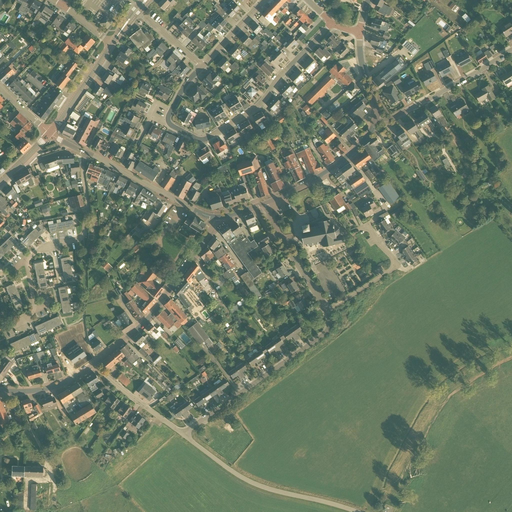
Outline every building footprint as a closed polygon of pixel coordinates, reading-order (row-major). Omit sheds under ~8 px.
[(22,15),(27,7),(28,4),(26,3),(27,0),(21,0),(23,1),(22,4),(18,10),(20,11),(18,13),(22,15)] [(37,11),(41,4),(34,0),(31,6),(34,8),(32,12),(35,14),(37,10),(37,11)] [(170,0),(169,1),(167,0),(163,0),(161,2),(159,4),(159,5),(164,10),(170,4),(172,7),(176,3),(173,0),(170,0)] [(234,0),(232,0),(233,1),(228,5),(236,13),(241,8),(235,3),(234,1),(234,0)] [(386,14),(390,7),(383,4),(385,1),(381,0),(375,0),(374,4),(381,7),(378,12),(385,16),(386,14)] [(276,12),(280,7),(275,2),(271,6),(276,12)] [(459,8),(453,3),(449,7),(456,13),(459,8)] [(225,11),(220,7),(217,4),(215,6),(218,9),(223,13),(225,11)] [(232,18),(236,13),(228,5),(226,7),(229,10),(226,13),(232,18)] [(272,16),(276,12),(271,6),(267,11),(272,16)] [(50,9),(49,10),(45,7),(40,16),(37,15),(33,20),(37,23),(40,18),(47,22),(49,19),(49,18),(53,12),(52,12),(53,11),(53,10),(50,9)] [(221,16),(223,13),(218,9),(216,12),(219,15),(215,20),(223,27),(228,22),(221,16)] [(300,19),(305,14),(300,10),(295,15),(300,19)] [(268,20),(272,16),(267,11),(262,15),(268,20)] [(176,21),(181,15),(178,13),(173,18),(176,21)] [(304,24),(309,18),(305,14),(300,19),(304,24)] [(59,31),(63,26),(61,24),(64,19),(58,15),(53,23),(56,26),(55,28),(59,31)] [(191,24),(186,19),(188,17),(186,15),(182,19),(181,20),(178,23),(180,25),(178,29),(182,33),(191,24)] [(101,24),(107,28),(113,22),(107,17),(101,24)] [(301,26),(303,28),(306,31),(309,28),(314,22),(309,18),(304,24),(301,26)] [(386,23),(373,19),(371,27),(384,31),(386,23)] [(223,27),(215,20),(210,24),(209,23),(207,25),(212,31),(215,28),(219,32),(223,27)] [(511,20),(505,26),(501,28),(506,36),(511,31),(511,20)] [(72,24),(71,25),(69,23),(66,27),(63,26),(59,31),(63,34),(65,32),(68,35),(72,30),(73,31),(76,27),(72,24)] [(193,31),(188,27),(191,24),(182,33),(188,37),(193,31)] [(274,36),(270,32),(271,32),(266,28),(264,31),(262,29),(257,24),(252,29),(257,34),(260,31),(263,34),(265,32),(268,35),(272,38),(274,36)] [(142,46),(145,50),(152,43),(151,42),(155,39),(151,34),(150,34),(148,32),(145,34),(141,29),(137,32),(137,31),(136,32),(136,33),(130,38),(138,49),(142,46)] [(298,39),(300,41),(301,42),(307,36),(304,33),(298,39)] [(74,50),(78,54),(83,48),(87,51),(95,42),(86,35),(74,50)] [(197,46),(202,40),(198,35),(192,41),(197,46)] [(207,44),(205,42),(207,39),(209,37),(207,35),(202,40),(197,46),(202,50),(207,44)] [(259,42),(255,38),(252,41),(246,35),(241,40),(250,49),(255,43),(257,45),(259,42)] [(331,45),(337,39),(333,35),(327,41),(331,45)] [(298,39),(297,37),(295,36),(290,41),(286,38),(285,39),(295,48),(299,44),(298,43),(300,41),(298,39)] [(385,50),(387,42),(372,37),(370,44),(378,46),(378,47),(377,47),(376,51),(383,53),(384,49),(385,50)] [(291,53),(295,48),(285,39),(284,40),(288,43),(285,47),(291,53)] [(337,51),(341,47),(339,45),(341,43),(337,39),(331,45),(334,49),(335,49),(337,51)] [(405,40),(401,45),(413,55),(417,51),(405,40)] [(62,56),(69,48),(65,44),(64,44),(63,42),(59,47),(60,49),(57,52),(62,56)] [(168,48),(162,43),(156,51),(153,49),(149,53),(154,58),(159,51),(163,54),(168,48)] [(127,66),(124,63),(128,57),(127,57),(131,50),(126,47),(122,53),(121,52),(117,59),(118,60),(116,63),(120,66),(124,69),(127,66)] [(241,52),(237,48),(235,47),(229,53),(235,58),(239,54),(244,58),(248,53),(244,49),(241,52)] [(337,51),(335,53),(339,57),(341,55),(343,57),(349,51),(345,47),(343,49),(341,47),(337,51)] [(320,48),(315,53),(322,59),(325,56),(327,59),(331,55),(325,48),(322,51),(320,48)] [(480,64),(492,56),(488,50),(476,58),(480,64)] [(273,52),(282,61),(286,57),(280,51),(277,54),(273,51),(273,52)] [(278,65),(282,61),(273,52),(271,53),(275,56),(272,60),(278,65)] [(179,64),(176,62),(179,58),(174,54),(166,62),(171,66),(169,68),(172,71),(179,64)] [(457,59),(461,67),(472,61),(468,54),(457,59)] [(306,62),(314,69),(318,64),(311,57),(306,62)] [(218,64),(225,71),(228,67),(234,73),(239,67),(235,62),(232,65),(224,58),(218,64)] [(269,76),(274,70),(269,66),(272,63),(267,58),(264,61),(266,63),(261,68),(269,76)] [(61,72),(68,77),(78,65),(70,59),(61,72)] [(394,74),(398,71),(403,67),(397,60),(373,80),(378,87),(387,79),(389,81),(395,75),(394,74)] [(442,77),(454,71),(448,61),(437,67),(442,77)] [(315,70),(314,69),(306,62),(301,66),(309,74),(312,71),(314,72),(315,70)] [(175,71),(179,74),(183,78),(190,69),(185,64),(183,66),(181,64),(175,71)] [(344,72),(346,70),(341,65),(339,67),(336,65),(329,72),(332,74),(330,76),(334,80),(336,77),(337,78),(343,71),(344,72)] [(0,77),(0,80),(5,85),(16,74),(15,74),(18,71),(13,66),(5,73),(0,77)] [(109,84),(112,79),(117,83),(121,85),(125,79),(122,76),(115,67),(112,71),(116,74),(113,77),(107,73),(102,80),(109,84)] [(294,74),(302,81),(307,76),(299,69),(294,74)] [(55,84),(62,90),(70,79),(63,74),(61,72),(59,70),(54,76),(55,76),(59,79),(55,84)] [(252,78),(255,80),(254,80),(261,87),(266,81),(261,76),(263,74),(259,70),(255,74),(252,76),(252,78)] [(344,87),(345,85),(346,87),(353,80),(344,72),(343,71),(337,78),(339,80),(337,82),(340,86),(342,84),(344,87)] [(511,81),(511,71),(505,76),(505,75),(501,77),(506,85),(511,81)] [(205,79),(202,82),(211,90),(214,87),(213,86),(215,85),(218,81),(221,78),(215,73),(212,76),(210,74),(207,77),(207,78),(206,79),(205,79)] [(422,78),(425,86),(436,80),(432,73),(422,78)] [(298,85),(302,81),(294,74),(290,78),(297,86),(298,85)] [(334,80),(330,76),(329,75),(314,91),(313,91),(310,94),(309,93),(304,98),(311,106),(335,81),(334,80)] [(392,79),(396,86),(402,82),(398,76),(392,79)] [(17,78),(9,86),(14,91),(21,83),(24,81),(22,79),(20,81),(17,78)] [(257,87),(250,81),(248,79),(245,83),(246,84),(244,87),(247,90),(243,94),(245,96),(250,101),(254,98),(253,97),(257,92),(254,90),(257,87)] [(149,91),(152,86),(144,82),(140,90),(139,89),(137,93),(145,98),(147,94),(148,95),(150,91),(149,91)] [(283,88),(293,96),(295,94),(294,93),(298,90),(296,88),(296,87),(294,85),(292,87),(287,82),(285,85),(286,86),(283,88)] [(407,96),(420,89),(416,82),(412,84),(411,83),(408,85),(408,86),(403,89),(407,96)] [(19,96),(29,85),(28,83),(25,86),(21,83),(14,91),(19,96)] [(160,84),(157,90),(160,91),(158,96),(161,97),(162,97),(167,100),(173,90),(172,90),(171,93),(166,90),(167,88),(160,84)] [(360,89),(355,84),(345,93),(347,94),(349,92),(353,96),(354,97),(357,94),(356,93),(360,89)] [(28,90),(31,86),(29,85),(19,96),(23,100),(31,93),(28,90)] [(115,94),(111,91),(107,87),(105,90),(98,86),(94,92),(103,98),(106,94),(108,96),(110,97),(115,94)] [(392,104),(399,100),(396,95),(398,94),(393,86),(383,93),(386,96),(387,95),(388,97),(387,98),(392,104)] [(495,97),(489,86),(482,89),(483,91),(475,95),(480,102),(488,98),(489,101),(495,97)] [(202,91),(199,88),(197,87),(188,96),(195,103),(200,98),(202,100),(207,95),(209,92),(205,88),(202,91)] [(282,99),(284,101),(286,99),(288,97),(290,99),(293,96),(283,88),(281,90),(280,89),(278,91),(284,97),(282,99)] [(59,100),(63,95),(55,89),(52,94),(59,100)] [(28,105),(40,94),(38,92),(34,96),(31,93),(23,100),(28,105)] [(55,105),(59,100),(52,94),(48,99),(55,105)] [(233,102),(238,110),(243,107),(239,101),(244,99),(239,94),(236,96),(238,99),(233,102)] [(284,101),(282,99),(280,101),(275,96),(273,99),(274,100),(272,102),(281,110),(283,108),(281,106),(283,104),(282,103),(284,101)] [(147,106),(140,102),(140,100),(136,98),(133,103),(134,104),(131,109),(139,113),(141,110),(144,112),(147,106)] [(51,110),(55,105),(48,99),(44,104),(51,110)] [(366,106),(365,104),(362,101),(355,107),(364,116),(366,114),(362,110),(366,106)] [(465,116),(470,113),(468,109),(469,109),(464,101),(451,109),(456,116),(463,112),(465,116)] [(233,113),(238,110),(233,102),(228,104),(227,102),(224,104),(227,110),(230,108),(233,113)] [(278,113),(281,110),(272,102),(270,104),(269,103),(267,105),(272,110),(270,112),(272,114),(274,112),(274,113),(276,111),(278,113)] [(38,108),(47,115),(51,110),(44,104),(41,108),(37,104),(36,106),(38,108),(37,108),(38,109),(38,108)] [(216,109),(218,111),(223,119),(227,116),(224,111),(227,110),(224,104),(221,106),(216,109)] [(307,113),(308,111),(311,109),(310,108),(307,105),(303,108),(307,113)] [(362,118),(364,116),(355,107),(349,112),(354,118),(358,114),(362,118)] [(449,125),(447,123),(441,113),(437,107),(431,111),(438,122),(440,121),(443,126),(445,128),(449,125)] [(43,120),(47,115),(38,108),(38,109),(34,113),(43,120)] [(215,117),(218,122),(223,119),(218,111),(213,114),(210,109),(207,110),(212,119),(215,117)] [(71,116),(72,117),(74,119),(74,120),(77,122),(81,115),(75,110),(73,112),(71,115),(71,116)] [(190,114),(185,111),(182,117),(183,117),(181,121),(188,124),(189,122),(192,123),(197,114),(191,111),(190,114)] [(257,115),(262,122),(267,120),(268,122),(271,121),(267,115),(265,117),(262,112),(257,115)] [(20,131),(28,121),(19,113),(10,123),(19,132),(19,131),(20,131)] [(135,116),(135,115),(131,113),(129,116),(127,115),(126,118),(124,117),(124,118),(121,117),(120,119),(124,121),(130,124),(132,121),(136,124),(138,121),(138,122),(140,119),(135,116)] [(436,128),(426,114),(417,120),(422,128),(428,123),(433,130),(436,128)] [(258,125),(262,122),(257,115),(253,117),(256,122),(254,124),(257,129),(259,127),(258,125)] [(282,115),(277,119),(281,123),(286,120),(282,115)] [(76,141),(89,118),(84,116),(78,127),(75,125),(74,127),(68,124),(63,135),(76,141)] [(328,123),(327,121),(323,116),(319,120),(325,126),(328,123)] [(84,143),(84,142),(94,125),(97,127),(99,123),(101,120),(98,118),(98,117),(95,121),(95,122),(89,118),(76,141),(86,146),(87,144),(84,143)] [(197,129),(211,126),(209,118),(195,121),(197,129)] [(257,129),(254,124),(251,125),(248,120),(244,123),(249,131),(253,128),(255,130),(257,129)] [(24,134),(33,125),(28,121),(20,131),(19,131),(19,132),(20,133),(16,136),(20,140),(23,137),(25,135),(24,134)] [(343,125),(354,136),(356,134),(353,130),(357,127),(353,121),(346,127),(344,124),(343,125)] [(426,140),(413,121),(405,127),(411,135),(416,131),(420,137),(418,138),(422,143),(426,140)] [(244,133),(249,131),(244,123),(239,126),(242,131),(240,132),(243,137),(246,136),(244,133)] [(162,131),(158,129),(156,128),(156,127),(153,125),(147,136),(150,137),(151,136),(158,139),(162,131)] [(352,138),(354,136),(343,125),(337,130),(340,133),(345,138),(349,134),(352,138)] [(124,132),(121,130),(116,128),(114,132),(117,134),(120,135),(127,139),(126,138),(128,135),(131,137),(134,130),(127,127),(124,132)] [(321,136),(323,138),(327,144),(336,136),(329,128),(325,131),(326,132),(321,136)] [(243,137),(240,132),(238,133),(235,129),(230,131),(235,139),(239,136),(241,139),(243,137)] [(407,136),(405,133),(403,129),(396,134),(400,140),(396,143),(401,150),(404,148),(402,146),(407,142),(404,138),(407,136)] [(231,142),(235,139),(230,131),(226,134),(229,139),(226,141),(230,146),(232,144),(231,142)] [(177,144),(174,143),(177,138),(171,135),(170,135),(167,133),(163,141),(166,143),(164,146),(169,149),(168,150),(172,152),(177,144)] [(23,137),(20,140),(16,136),(13,139),(16,142),(19,139),(20,140),(22,143),(17,147),(23,154),(31,146),(23,137)] [(325,145),(324,144),(318,136),(316,137),(319,141),(317,139),(315,138),(314,139),(313,141),(315,143),(314,144),(317,148),(326,161),(324,161),(327,166),(335,161),(328,150),(330,149),(327,145),(326,146),(325,145)] [(364,147),(367,151),(375,161),(385,153),(383,150),(379,152),(374,146),(380,142),(376,137),(364,147)] [(98,138),(94,147),(99,149),(100,147),(106,150),(109,144),(103,142),(104,141),(98,138)] [(270,152),(276,148),(270,139),(264,142),(270,152)] [(187,155),(189,156),(192,153),(194,150),(191,148),(190,149),(185,146),(186,144),(181,141),(177,150),(179,151),(178,154),(182,155),(183,153),(187,155)] [(215,149),(218,154),(225,150),(227,148),(223,141),(220,143),(220,142),(213,145),(215,149)] [(347,151),(347,150),(340,141),(336,144),(338,146),(333,150),(336,153),(338,151),(341,155),(347,151)] [(394,158),(396,156),(399,154),(398,154),(401,152),(396,145),(394,146),(393,145),(387,149),(392,155),(394,158)] [(121,147),(120,149),(113,146),(110,153),(116,157),(117,156),(121,159),(126,149),(125,148),(123,147),(121,147)] [(199,161),(201,160),(202,161),(207,158),(208,160),(213,156),(212,154),(208,148),(207,147),(202,150),(203,151),(198,155),(199,157),(197,158),(199,161)] [(322,170),(322,169),(320,163),(318,164),(316,164),(313,156),(312,156),(309,148),(298,153),(296,154),(298,159),(304,157),(311,174),(322,170)] [(286,161),(295,157),(291,149),(281,154),(284,160),(285,159),(286,161)] [(135,158),(133,156),(135,154),(129,151),(125,158),(129,160),(127,163),(128,164),(126,167),(132,171),(136,162),(139,159),(136,157),(135,158)] [(363,166),(365,169),(370,165),(376,172),(380,169),(367,152),(353,161),(359,169),(363,166)] [(74,164),(74,156),(62,156),(62,164),(70,164),(71,167),(74,166),(74,164)] [(255,171),(261,169),(257,156),(251,158),(252,161),(255,171)] [(48,169),(49,172),(60,168),(55,157),(43,162),(40,164),(42,170),(46,169),(47,170),(48,169)] [(291,171),(300,167),(295,157),(286,161),(287,162),(284,163),(287,170),(289,169),(290,171),(291,171)] [(447,158),(442,161),(445,165),(444,165),(446,169),(451,166),(447,158)] [(153,170),(149,167),(140,161),(135,170),(153,182),(161,170),(155,166),(153,170)] [(269,195),(261,169),(255,171),(252,161),(237,165),(240,176),(254,171),(263,197),(269,195)] [(277,171),(278,171),(273,162),(265,167),(273,183),(271,184),(276,192),(286,187),(279,174),(277,171)] [(74,166),(71,167),(71,168),(71,171),(70,171),(70,172),(70,173),(71,173),(71,175),(74,175),(74,179),(76,178),(76,179),(79,178),(79,171),(80,171),(79,163),(74,164),(74,166)] [(355,170),(351,164),(350,163),(340,170),(346,177),(347,176),(351,182),(349,183),(350,183),(353,188),(365,180),(362,174),(354,179),(351,175),(352,174),(351,173),(355,170)] [(97,182),(102,169),(89,164),(86,172),(92,175),(90,180),(97,182)] [(297,182),(306,178),(300,167),(291,171),(297,182)] [(12,178),(13,178),(17,186),(19,186),(21,189),(24,188),(22,184),(28,180),(31,186),(34,185),(28,169),(12,178)] [(114,174),(107,170),(102,169),(97,182),(100,183),(107,187),(114,174)] [(423,182),(427,179),(420,169),(416,172),(423,182)] [(351,182),(347,176),(346,177),(340,170),(334,174),(342,185),(346,182),(347,185),(347,187),(348,189),(351,190),(353,188),(350,183),(349,183),(351,182)] [(367,171),(365,173),(370,179),(374,176),(373,175),(369,170),(367,171)] [(176,179),(175,179),(174,178),(176,175),(172,171),(169,175),(161,186),(168,191),(176,179)] [(175,195),(183,199),(192,183),(196,180),(191,173),(184,179),(175,195)] [(123,187),(127,181),(119,177),(116,183),(114,182),(113,184),(110,191),(113,192),(115,187),(119,189),(121,186),(123,187)] [(325,189),(331,183),(326,178),(319,184),(325,189)] [(365,180),(353,188),(357,194),(360,198),(367,193),(368,195),(373,192),(369,187),(365,180)] [(194,192),(190,199),(191,199),(191,201),(193,202),(194,201),(196,202),(201,193),(197,191),(201,184),(197,182),(190,190),(194,192)] [(379,189),(390,205),(400,198),(389,182),(379,189)] [(134,192),(138,186),(131,183),(126,192),(125,193),(134,198),(137,193),(134,192)] [(238,185),(239,187),(243,198),(245,197),(246,200),(250,199),(245,183),(238,185)] [(219,197),(220,196),(223,195),(218,185),(214,186),(217,193),(219,197)] [(10,200),(17,194),(14,191),(10,187),(4,193),(10,200)] [(240,199),(243,198),(239,187),(230,190),(231,194),(232,197),(231,197),(233,204),(241,201),(240,199)] [(152,206),(157,198),(143,189),(138,197),(144,201),(152,206)] [(229,205),(233,204),(231,197),(232,197),(231,194),(230,190),(229,190),(230,194),(224,196),(226,203),(229,202),(229,205)] [(217,193),(216,193),(215,191),(208,193),(210,200),(213,210),(223,207),(220,196),(219,197),(217,193)] [(348,203),(346,204),(339,193),(329,200),(336,210),(344,205),(348,212),(352,209),(350,205),(348,203)] [(72,209),(84,206),(81,195),(69,198),(71,205),(72,209)] [(8,214),(4,209),(9,205),(6,202),(1,196),(0,196),(0,205),(2,207),(0,208),(0,210),(1,212),(6,216),(8,214)] [(362,209),(367,217),(374,213),(372,208),(376,206),(373,199),(365,203),(366,206),(362,209)] [(160,216),(166,207),(159,203),(155,209),(152,207),(148,213),(144,219),(150,223),(154,218),(157,220),(160,216)] [(359,215),(357,211),(355,207),(353,203),(350,205),(352,209),(356,217),(359,215)] [(42,213),(51,210),(49,204),(41,207),(38,208),(39,210),(40,210),(41,213),(42,213)] [(387,219),(385,217),(389,215),(387,212),(382,215),(384,217),(379,220),(380,223),(378,224),(381,229),(388,224),(385,220),(387,219)] [(255,222),(253,215),(252,213),(243,216),(247,225),(249,229),(258,225),(256,221),(255,222)] [(189,227),(200,233),(205,224),(195,218),(192,222),(187,218),(181,227),(184,229),(187,225),(189,226),(189,227)] [(65,222),(67,231),(75,229),(73,220),(65,222)] [(310,228),(309,224),(303,225),(304,230),(302,230),(302,232),(301,232),(304,245),(307,244),(308,246),(322,243),(323,247),(324,246),(324,247),(335,245),(335,244),(344,242),(343,237),(337,238),(336,236),(340,233),(339,229),(335,227),(334,224),(333,224),(334,226),(331,226),(330,220),(319,222),(319,223),(318,223),(319,226),(310,228)] [(58,232),(67,231),(65,222),(57,224),(58,232)] [(246,237),(242,231),(235,222),(229,227),(237,238),(239,237),(242,241),(246,237)] [(394,230),(393,228),(390,223),(388,224),(381,229),(385,234),(387,232),(388,235),(394,230)] [(34,230),(40,236),(46,230),(40,224),(34,230)] [(50,234),(58,232),(57,224),(48,225),(50,234)] [(237,238),(229,227),(227,225),(219,231),(227,242),(247,269),(248,271),(254,279),(262,273),(255,264),(247,253),(258,246),(254,240),(250,242),(246,237),(242,241),(239,237),(237,238)] [(34,242),(40,236),(34,230),(27,236),(34,242)] [(397,230),(396,231),(394,230),(388,235),(391,237),(390,238),(392,240),(391,241),(393,243),(401,234),(397,230)] [(145,235),(143,234),(136,241),(138,243),(145,235)] [(256,241),(260,246),(269,239),(266,234),(256,241)] [(408,242),(404,239),(405,238),(401,234),(393,243),(395,245),(396,244),(398,246),(399,245),(401,247),(408,242)] [(5,241),(11,248),(18,242),(11,236),(5,241)] [(27,248),(34,242),(27,236),(21,242),(27,248)] [(218,244),(219,242),(213,238),(207,245),(213,250),(212,251),(218,259),(227,253),(223,247),(218,244)] [(0,248),(5,254),(11,248),(5,241),(0,246),(0,248)] [(404,256),(412,251),(409,246),(410,246),(408,242),(401,247),(403,250),(402,251),(403,253),(402,254),(404,256)] [(136,253),(142,247),(140,245),(133,251),(136,253)] [(267,257),(273,253),(267,245),(262,248),(262,249),(256,252),(259,257),(264,253),(267,257)] [(205,263),(206,263),(214,256),(207,247),(198,254),(205,263)] [(416,257),(418,256),(416,254),(414,255),(412,251),(404,256),(405,256),(406,257),(407,258),(405,259),(407,261),(415,256),(416,257)] [(228,254),(228,253),(227,253),(218,259),(223,265),(226,263),(226,264),(233,260),(228,254)] [(418,261),(416,257),(415,256),(407,261),(408,263),(409,262),(411,265),(413,264),(414,267),(421,263),(419,260),(418,261)] [(62,267),(71,265),(69,257),(60,259),(62,267)] [(235,266),(236,265),(233,260),(226,264),(226,263),(223,265),(227,271),(226,272),(230,278),(231,278),(234,283),(238,280),(235,275),(232,271),(237,268),(235,266)] [(36,272),(44,270),(43,262),(34,264),(36,272)] [(195,275),(198,280),(203,277),(200,273),(201,271),(200,270),(200,269),(195,262),(190,268),(195,275)] [(153,280),(159,272),(160,272),(154,263),(138,283),(157,299),(164,290),(153,280)] [(64,275),(72,274),(71,265),(62,267),(64,275)] [(288,274),(283,265),(276,269),(272,272),(274,275),(279,273),(282,278),(288,274)] [(191,280),(195,275),(190,268),(183,276),(185,278),(191,286),(194,284),(191,280)] [(37,281),(46,279),(44,270),(36,272),(37,281)] [(262,297),(251,280),(246,273),(245,273),(240,276),(249,289),(257,301),(262,297)] [(64,275),(65,284),(74,282),(72,274),(64,275)] [(190,286),(191,286),(185,278),(173,292),(179,297),(178,298),(187,308),(189,307),(192,305),(183,294),(189,288),(192,291),(193,290),(190,286)] [(39,289),(48,287),(46,279),(37,281),(39,289)] [(297,289),(293,282),(287,285),(285,283),(281,286),(284,290),(288,287),(292,293),(297,289)] [(9,295),(17,291),(14,283),(6,287),(9,295)] [(145,314),(156,302),(151,296),(150,296),(136,283),(131,289),(141,298),(139,299),(140,300),(143,304),(142,305),(140,303),(137,306),(139,309),(145,314)] [(60,297),(68,295),(67,286),(58,288),(60,297)] [(13,303),(21,299),(17,291),(9,295),(13,303)] [(61,305),(70,304),(68,295),(60,297),(61,305)] [(141,313),(132,300),(129,295),(125,298),(128,302),(126,304),(138,322),(145,316),(142,313),(141,313)] [(21,299),(13,303),(16,311),(25,307),(21,299)] [(164,305),(165,307),(180,323),(187,317),(171,299),(164,305)] [(293,308),(294,307),(297,305),(301,311),(307,307),(302,300),(298,302),(296,299),(292,301),(291,300),(288,301),(293,308)] [(70,304),(61,305),(63,314),(72,312),(70,304)] [(163,310),(157,315),(156,317),(168,329),(177,320),(171,313),(168,316),(163,310)] [(135,327),(134,325),(125,311),(117,317),(122,325),(119,327),(124,334),(135,327)] [(63,324),(61,320),(59,316),(51,319),(55,328),(63,324)] [(46,331),(55,328),(51,319),(43,323),(46,331)] [(38,335),(46,331),(43,323),(35,327),(38,333),(38,335)] [(151,323),(145,328),(151,335),(154,332),(156,334),(158,332),(154,327),(151,323)] [(209,338),(197,323),(193,326),(190,328),(188,330),(200,346),(204,342),(211,352),(217,348),(214,343),(213,344),(209,338)] [(290,329),(297,339),(300,338),(297,333),(301,330),(297,324),(290,329)] [(295,341),(297,339),(290,329),(284,334),(282,331),(279,333),(284,340),(286,338),(287,340),(292,337),(295,341)] [(95,337),(89,341),(92,345),(91,345),(96,351),(102,346),(98,340),(96,338),(99,336),(95,330),(92,333),(95,337)] [(164,332),(161,335),(166,340),(169,336),(164,332)] [(41,340),(38,335),(38,333),(35,334),(34,333),(28,336),(32,344),(41,340)] [(145,339),(148,336),(146,333),(143,336),(140,333),(132,340),(137,345),(138,345),(142,342),(145,345),(148,342),(145,339)] [(282,341),(284,340),(279,333),(276,335),(279,338),(272,342),(279,352),(281,350),(278,347),(283,343),(282,341)] [(23,348),(32,344),(28,336),(19,340),(23,348)] [(14,352),(23,348),(19,340),(10,344),(14,352)] [(277,354),(279,352),(272,342),(263,348),(266,352),(268,351),(269,353),(274,350),(277,354)] [(134,352),(128,345),(127,344),(120,350),(127,358),(134,352)] [(79,360),(87,355),(81,347),(68,354),(74,363),(79,360)] [(107,371),(125,356),(118,348),(101,363),(107,371)] [(154,361),(153,360),(141,348),(139,351),(150,363),(151,364),(154,361)] [(263,354),(266,352),(263,348),(261,350),(256,353),(255,352),(253,353),(261,365),(263,363),(260,359),(265,356),(263,354)] [(139,358),(139,357),(134,352),(127,358),(132,364),(133,363),(136,361),(138,363),(139,364),(142,362),(139,358)] [(40,361),(39,359),(36,353),(32,355),(35,363),(40,361)] [(258,366),(261,365),(253,353),(253,354),(254,355),(247,360),(251,366),(256,362),(258,366)] [(13,364),(9,362),(6,359),(0,367),(0,374),(4,377),(13,364)] [(127,359),(124,362),(131,369),(134,366),(127,359)] [(52,366),(53,372),(60,371),(57,361),(54,362),(55,365),(52,366)] [(53,372),(52,366),(50,362),(44,364),(47,374),(53,372)] [(236,368),(243,378),(245,376),(242,372),(247,369),(243,363),(236,368)] [(42,376),(39,366),(38,365),(32,366),(34,372),(33,372),(35,378),(42,376)] [(236,368),(233,365),(226,370),(232,379),(237,375),(240,379),(243,378),(236,368)] [(35,378),(33,372),(29,373),(28,369),(26,370),(28,380),(35,378)] [(84,379),(89,388),(91,390),(101,383),(94,373),(84,379)] [(126,387),(131,381),(122,373),(117,379),(126,387)] [(197,379),(198,380),(200,379),(197,375),(190,381),(192,384),(193,384),(194,382),(196,381),(197,378),(197,379)] [(162,383),(158,379),(156,381),(166,390),(167,392),(169,391),(162,383)] [(221,390),(226,387),(229,385),(226,380),(222,382),(222,381),(215,386),(222,396),(224,394),(221,390)] [(83,408),(74,414),(70,416),(76,425),(96,412),(78,383),(76,384),(57,396),(65,409),(68,407),(65,402),(76,396),(83,408)] [(149,401),(150,400),(152,397),(153,396),(152,396),(156,392),(145,384),(138,393),(149,401)] [(219,397),(222,396),(215,386),(208,391),(212,397),(217,393),(219,397)] [(104,395),(100,389),(94,393),(97,399),(104,395)] [(207,400),(212,397),(208,391),(201,396),(208,406),(210,404),(207,400)] [(165,398),(168,402),(174,398),(171,394),(166,398),(165,398)] [(113,409),(119,401),(114,396),(112,399),(109,396),(104,403),(113,409)] [(206,407),(208,406),(201,396),(194,401),(198,407),(203,403),(206,407)] [(58,406),(55,398),(52,399),(51,397),(41,401),(44,409),(49,407),(50,409),(58,406)] [(0,423),(0,424),(9,421),(0,398),(0,423)] [(28,414),(30,413),(31,413),(29,408),(32,407),(29,398),(22,401),(24,409),(25,409),(26,414),(28,414)] [(187,416),(180,406),(179,406),(177,402),(174,404),(177,409),(173,411),(177,418),(182,414),(185,418),(187,416)] [(180,406),(187,416),(189,415),(186,411),(191,408),(187,402),(183,405),(182,404),(180,406)] [(37,405),(34,406),(39,416),(43,414),(42,412),(40,409),(37,405)] [(125,418),(131,410),(131,409),(129,407),(129,408),(127,406),(125,408),(122,406),(117,412),(119,414),(125,418)] [(14,414),(21,426),(26,423),(19,411),(14,414)] [(30,421),(38,417),(37,415),(37,414),(36,413),(33,414),(32,413),(29,414),(29,415),(28,415),(30,419),(29,419),(30,420),(30,421)] [(138,429),(145,420),(138,415),(137,417),(134,415),(131,419),(129,422),(138,429)] [(121,436),(120,436),(125,439),(129,434),(125,431),(127,428),(125,427),(119,435),(121,436)] [(8,476),(11,476),(24,477),(24,466),(12,466),(11,470),(8,470),(8,476)] [(24,477),(42,477),(43,467),(24,466),(24,477)] [(26,492),(15,492),(15,510),(25,510),(26,492)]
